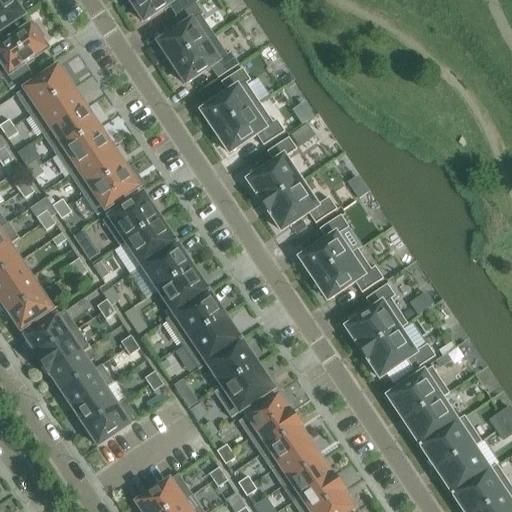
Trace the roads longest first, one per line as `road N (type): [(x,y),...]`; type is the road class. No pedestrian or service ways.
road 1 (residential): [(424,511),(86,0)]
road 2 (residential): [(82,498),(0,378)]
road 3 (residential): [(194,425),(82,498)]
